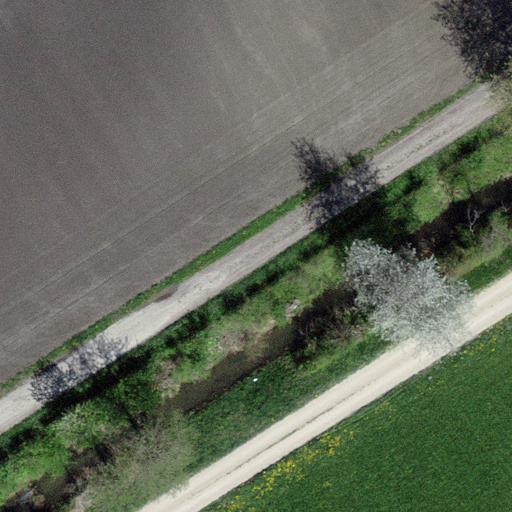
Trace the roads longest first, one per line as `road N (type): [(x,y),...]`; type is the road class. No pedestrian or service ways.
road 1 (track): [(511,74),(0,411)]
road 2 (track): [(168,511),(511,282)]
